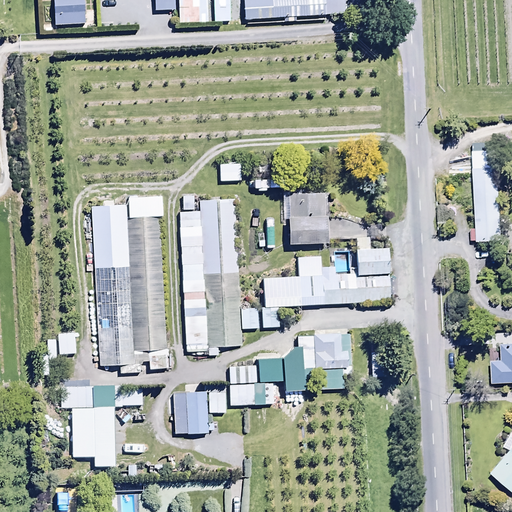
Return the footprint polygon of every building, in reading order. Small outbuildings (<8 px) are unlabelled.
[(83,0),(53,0),(54,30),(84,30),(83,0)] [(239,0),(177,0),(179,26),(240,25),(239,0)] [(242,0),(244,28),(325,25),(325,20),(344,20),(343,0),(300,0),(270,1),(270,0),(242,0)] [(473,168),(470,168),(473,229),(469,229),(469,242),(498,241),(495,151),(472,152),(473,168)] [(217,171),(217,181),(238,181),(238,171),(217,171)] [(283,216),(283,243),(322,242),(321,193),(301,194),(301,189),(285,189),(286,216),(283,216)] [(125,205),(91,207),(96,366),(117,366),(117,374),(140,373),(140,363),(145,363),(145,369),(165,368),(164,346),(169,346),(169,337),(164,337),(157,216),(158,216),(157,195),(125,197),(125,205)] [(191,196),(180,196),(180,210),(191,210),(191,196)] [(233,199),(198,201),(198,213),(202,307),(203,317),(204,351),(204,355),(215,355),(215,347),(239,346),(238,330),(239,310),(237,281),(243,281),(242,266),(236,267),(233,199)] [(202,307),(198,213),(176,213),(181,308),(202,307)] [(295,277),(259,278),(261,308),(258,308),(259,328),(275,328),(275,307),(386,303),(383,247),(350,248),(350,251),(332,252),(333,266),(318,267),(318,256),(294,257),(295,277)] [(239,310),(238,330),(255,329),(255,309),(239,310)] [(204,351),(203,317),(182,318),(183,352),(204,351)] [(345,330),(314,331),(314,333),(308,334),(308,336),(294,336),(294,347),(291,347),(291,378),(339,377),(339,368),(343,368),(343,366),(346,366),(345,330)] [(488,361),(488,382),(511,381),(511,343),(499,344),(499,361),(488,361)] [(380,344),(368,344),(368,360),(364,360),(364,368),(380,368),(380,344)] [(253,366),(254,383),(281,383),(281,355),(253,356),(253,366)] [(254,383),(253,366),(226,366),(226,384),(254,383)] [(204,433),(204,430),(212,430),(212,424),(204,424),(203,391),(184,392),(184,390),(176,390),(176,394),(170,394),(172,434),(204,433)] [(511,494),(511,428),(501,446),(508,451),(488,474),(511,494)]
